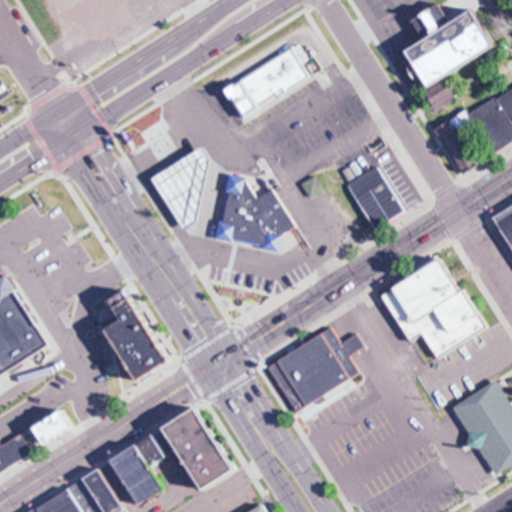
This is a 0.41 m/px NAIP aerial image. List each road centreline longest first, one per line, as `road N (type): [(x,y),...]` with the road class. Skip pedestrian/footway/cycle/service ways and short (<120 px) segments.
road 1 (residential): [(511,298),(322,0)]
road 2 (tertiary): [(0,502),(219,363)]
road 3 (tertiary): [(343,284),(511,175)]
road 4 (trunk): [(218,10),(58,111)]
road 5 (primary): [(219,363),(298,511)]
road 6 (trunk): [(73,135),(200,52)]
road 7 (tertiary): [(219,363),(343,284)]
road 8 (primary): [(146,250),(73,135)]
